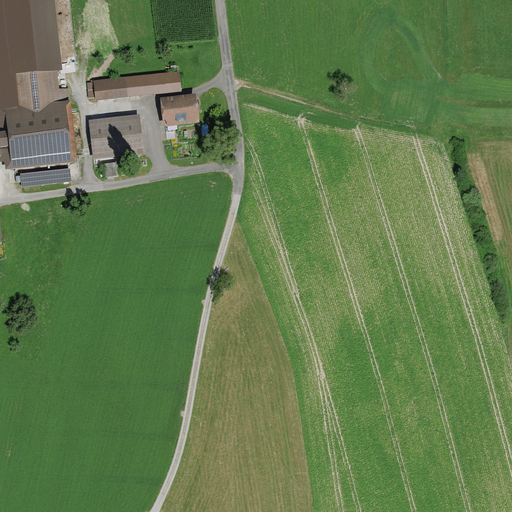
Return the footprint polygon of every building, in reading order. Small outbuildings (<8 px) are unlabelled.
[(5,167),(70,162),(63,70),(12,74),(14,105),(0,106),(5,167)] [(96,97),(177,87),(175,73),(94,82),(96,97)] [(197,121),(195,95),(163,98),(165,124),(197,121)] [(140,151),(137,118),(91,123),(95,156),(140,151)] [(20,175),(21,187),(70,182),(68,170),(20,175)]
